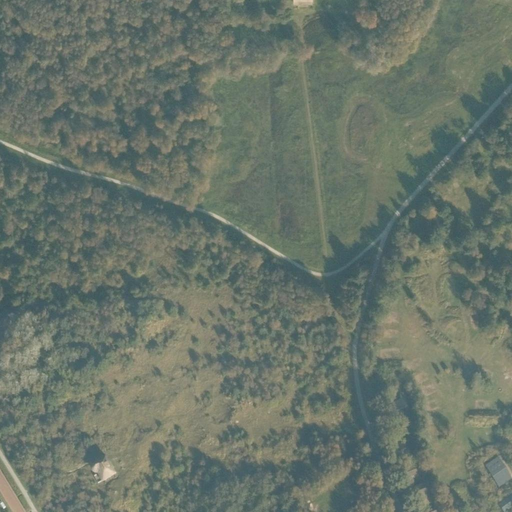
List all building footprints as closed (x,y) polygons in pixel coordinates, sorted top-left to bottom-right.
[(409,417),(403,402),(386,409),(393,424),(409,417)] [(414,432),(411,425),(403,428),(407,436),(414,432)] [(417,457),(409,440),(390,448),(398,465),(417,457)] [(499,459),(485,468),(497,486),(510,477),(499,459)] [(93,469),(93,470),(93,471),(94,472),(95,473),(96,473),(97,473),(98,473),(103,481),(114,475),(112,471),(113,470),(111,467),(109,463),(107,464),(105,461),(95,467),(94,467),(93,468),(93,469)] [(417,467),(404,473),(407,481),(420,475),(417,467)] [(430,498),(425,484),(413,489),(418,503),(417,503),(419,509),(432,503),(430,498)] [(511,498),(511,499),(508,495),(503,498),(504,500),(498,504),(503,511),(506,511),(511,509),(511,510),(511,508),(511,498)] [(344,511),(348,511),(365,506),(363,502),(344,509),(344,511)]
